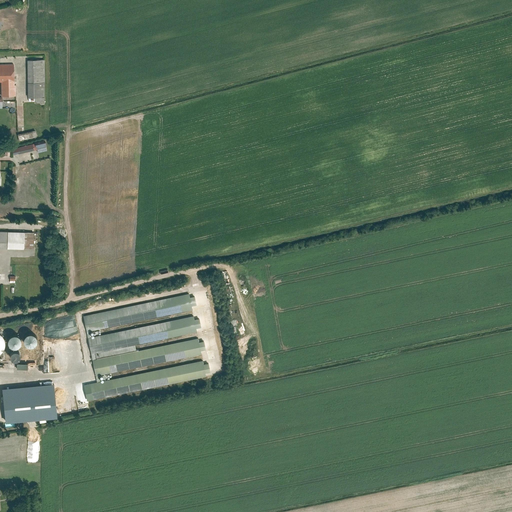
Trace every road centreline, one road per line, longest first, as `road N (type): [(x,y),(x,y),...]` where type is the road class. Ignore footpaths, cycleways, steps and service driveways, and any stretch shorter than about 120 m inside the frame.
road 1 (track): [(0,316),(223,267),(234,279),(251,361)]
road 2 (track): [(70,299),(67,124)]
